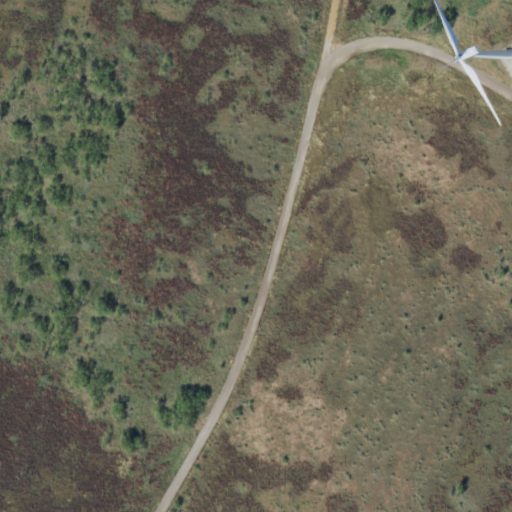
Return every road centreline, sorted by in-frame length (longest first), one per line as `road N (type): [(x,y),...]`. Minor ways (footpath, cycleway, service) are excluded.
road 1 (residential): [(335,0),(181,479),(162,511)]
road 2 (residential): [(311,78),(373,29),(511,94)]
